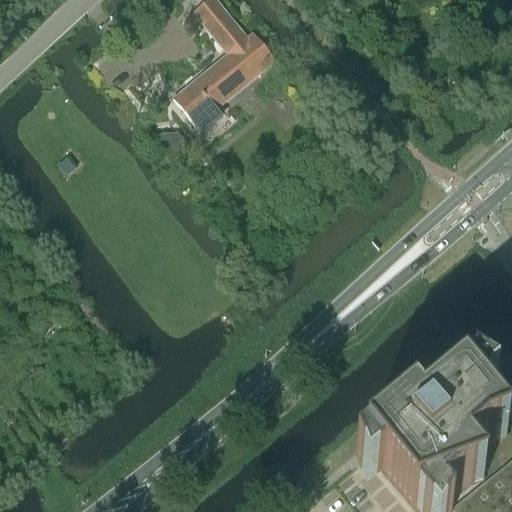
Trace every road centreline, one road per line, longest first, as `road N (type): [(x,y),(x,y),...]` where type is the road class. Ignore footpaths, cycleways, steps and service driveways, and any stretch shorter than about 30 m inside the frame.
road 1 (primary): [(117,511),(393,271)]
road 2 (primary): [(511,161),(489,169),(419,232),(393,271)]
road 3 (primary): [(393,271),(464,225),(503,188),(511,166)]
